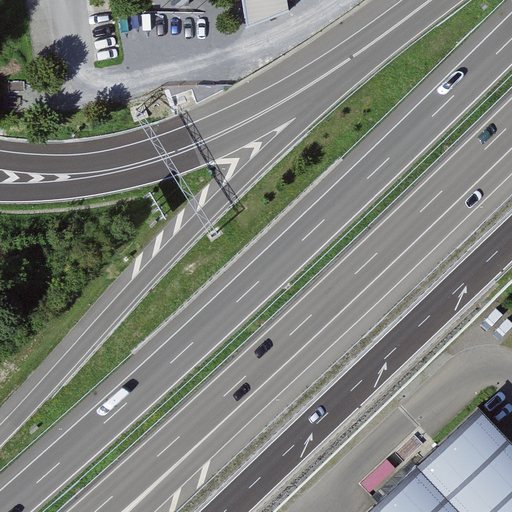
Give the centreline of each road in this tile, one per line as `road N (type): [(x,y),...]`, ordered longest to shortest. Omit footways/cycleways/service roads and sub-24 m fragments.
road 1 (motorway): [(511,38),(3,511)]
road 2 (motorway): [(97,511),(332,303),(511,125)]
road 3 (motorway): [(143,511),(511,160)]
road 4 (motorway): [(336,85),(0,438)]
road 5 (motorway): [(414,0),(301,81),(206,129),(96,161),(0,161)]
road 6 (motorway): [(226,511),(511,235)]
road 7 (motorway): [(336,85),(149,173),(92,186),(0,191)]
road 8 (motorway): [(450,0),(336,85)]
